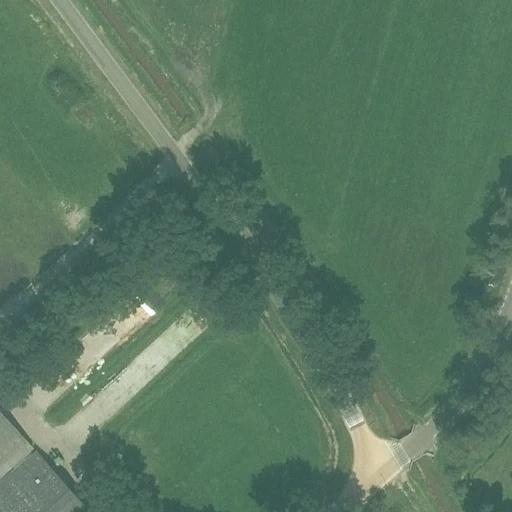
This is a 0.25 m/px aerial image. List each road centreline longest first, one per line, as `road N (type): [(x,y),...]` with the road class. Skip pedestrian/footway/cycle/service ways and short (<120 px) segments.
road 1 (unclassified): [(383,474),(291,321),(56,0)]
road 2 (unclassified): [(383,474),(463,387),(511,281)]
